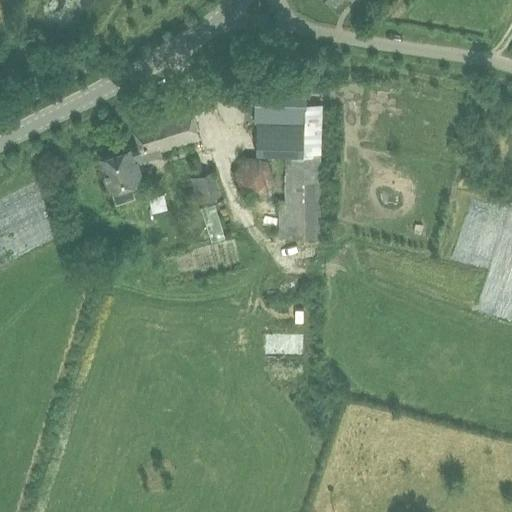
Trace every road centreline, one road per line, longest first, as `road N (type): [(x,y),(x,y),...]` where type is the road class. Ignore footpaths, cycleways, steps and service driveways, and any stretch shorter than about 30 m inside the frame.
road 1 (tertiary): [(0,142),(207,28)]
road 2 (unclassified): [(511,66),(298,27)]
